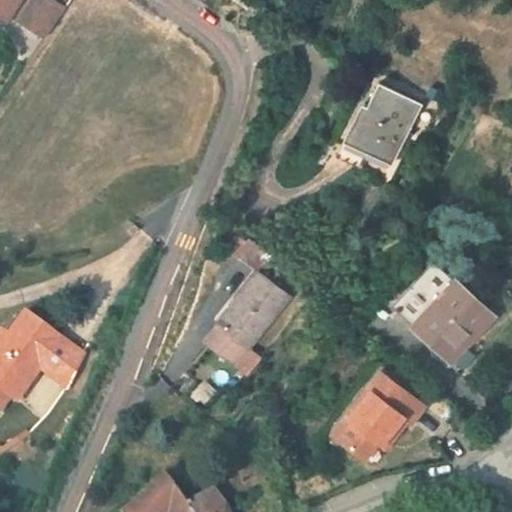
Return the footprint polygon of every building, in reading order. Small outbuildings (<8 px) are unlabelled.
[(0,0),(0,16),(18,29),(22,23),(57,47),(86,6),(76,0),(0,0)] [(445,112),(403,89),(373,146),(414,169),(445,112)] [(295,290),(263,264),(220,316),(226,321),(253,343),(295,290)] [(506,319),(444,266),(403,313),(465,366),(506,319)] [(76,340),(40,314),(0,369),(0,376),(23,393),(46,363),(55,369),(76,340)] [(253,343),(226,321),(213,336),(241,358),(253,343)] [(23,393),(33,400),(55,369),(46,363),(23,393)] [(399,368),(384,384),(388,388),(364,414),(368,418),(352,435),(374,455),(390,440),(394,444),(420,417),(426,423),(430,426),(445,410),(399,368)] [(352,435),(368,418),(364,414),(359,410),(343,427),(352,435)] [(426,423),(420,417),(394,444),(399,448),(426,423)] [(224,491),(200,501),(176,476),(135,511),(242,511),(240,506),(224,491)]
